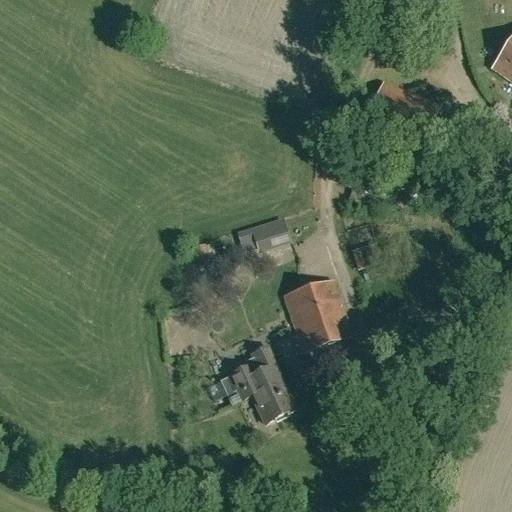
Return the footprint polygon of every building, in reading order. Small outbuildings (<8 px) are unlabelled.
[(511,82),(511,44),(494,70),(511,82)] [(423,149),(440,108),(384,85),(368,126),(423,149)] [(383,202),(396,165),(350,149),(337,186),(383,202)] [(273,247),(267,226),(251,231),(258,252),(273,247)] [(353,338),(337,289),(334,282),(285,298),(305,355),(353,338)] [(389,366),(408,359),(401,338),(381,345),(389,366)] [(271,383),(281,378),(269,351),(254,358),(262,376),(257,378),(253,369),(248,371),(245,370),(241,369),(238,371),(236,374),(236,377),(231,379),(242,404),(253,399),(270,391),(268,388),(272,386),(271,383)] [(434,379),(440,376),(438,371),(431,374),(434,379)] [(270,391),(253,399),(266,427),(297,413),(281,378),(271,383),(272,386),(268,388),(270,391)]
